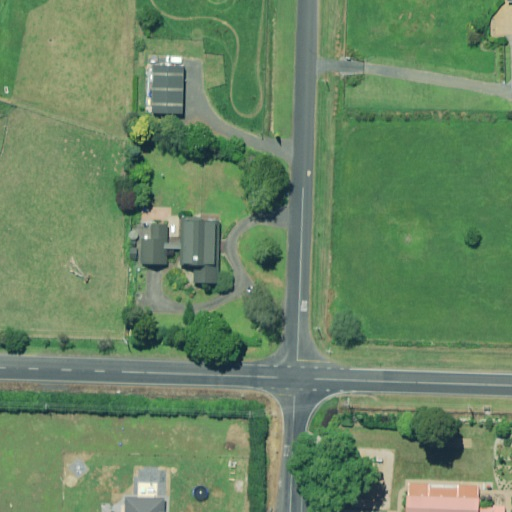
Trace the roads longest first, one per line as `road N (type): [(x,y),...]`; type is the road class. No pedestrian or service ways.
road 1 (residential): [(297,377),(308,0)]
road 2 (unclassified): [(297,377),(0,368)]
road 3 (unclassified): [(511,384),(297,377)]
road 4 (residential): [(291,511),(297,377)]
